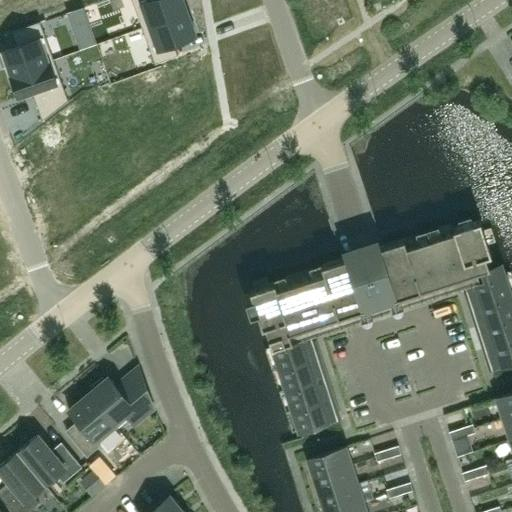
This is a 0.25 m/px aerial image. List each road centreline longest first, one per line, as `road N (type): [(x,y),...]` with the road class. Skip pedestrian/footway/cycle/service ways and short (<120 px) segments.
road 1 (residential): [(125,268),(189,439),(229,511)]
road 2 (tertiary): [(125,268),(317,124)]
road 3 (tertiary): [(317,124),(498,0)]
road 4 (residential): [(317,124),(387,327)]
road 5 (residential): [(0,157),(63,315)]
road 6 (residential): [(387,327),(429,314),(454,394),(425,403)]
road 7 (residential): [(404,410),(384,416),(359,336),(387,327)]
road 8 (residential): [(273,0),(317,124)]
